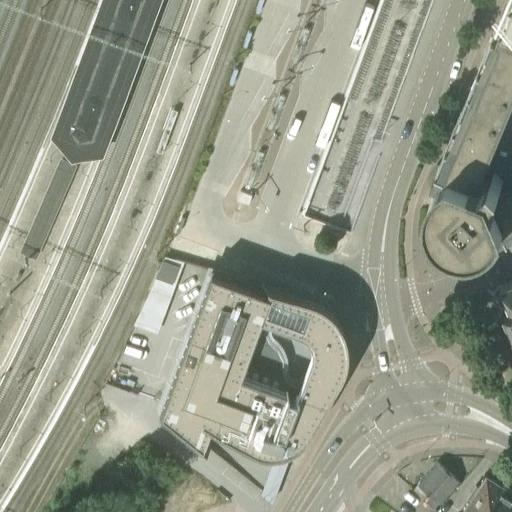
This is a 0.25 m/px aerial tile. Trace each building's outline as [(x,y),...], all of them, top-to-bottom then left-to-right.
[(122,0),(119,9),(124,16),(133,14),(138,0),(122,0)] [(511,0),(508,0),(499,23),(511,28),(511,0)] [(511,188),(496,195),(494,191),(503,182),(494,173),(485,182),(481,180),(511,104),(511,28),(499,23),(439,167),(445,170),(442,178),(435,189),(432,198),(431,207),(432,217),(436,226),(451,241),(460,245),(469,246),(479,245),(488,242),(497,237),(499,240),(509,235),(510,238),(511,236),(511,188)] [(105,71),(96,74),(80,116),(77,114),(70,133),(77,142),(88,141),(95,122),(93,121),(109,79),(105,71)] [(240,191),(236,201),(249,205),(252,196),(240,191)] [(180,265),(163,259),(157,276),(174,282),(180,265)] [(331,310),(308,302),(308,304),(292,299),(294,291),(211,268),(160,404),(178,410),(174,420),(173,418),(172,420),(271,501),(272,499),(202,442),(209,421),(293,452),(343,317),(330,313),(331,310)] [(511,281),(497,288),(511,323),(511,281)] [(433,508),(445,495),(458,480),(438,462),(418,484),(430,495),(425,501),(433,508)] [(502,511),(511,497),(511,490),(486,474),(461,511),(502,511)] [(511,511),(511,497),(502,511),(511,511)]
